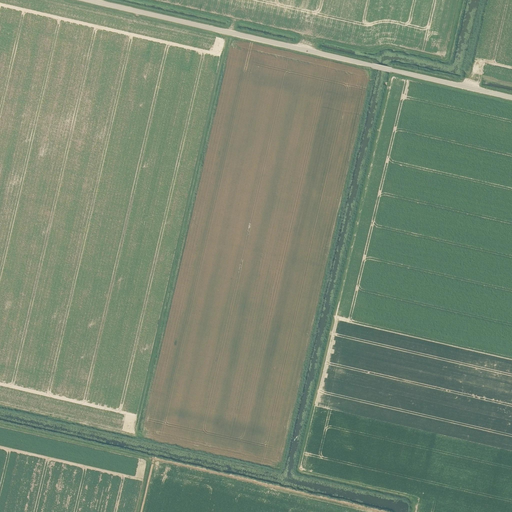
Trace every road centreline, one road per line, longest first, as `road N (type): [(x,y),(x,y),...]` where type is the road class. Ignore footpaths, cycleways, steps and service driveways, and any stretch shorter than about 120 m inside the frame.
road 1 (unclassified): [(511,97),(87,0)]
road 2 (track): [(155,462),(0,426)]
